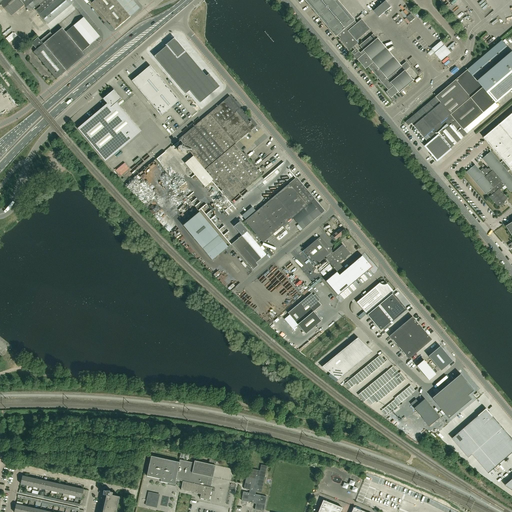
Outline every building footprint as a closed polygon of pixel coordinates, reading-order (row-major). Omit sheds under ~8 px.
[(38,12),(52,0),(0,0),(0,4),(1,4),(8,12),(21,1),(29,10),(34,6),(35,8),(39,4),(41,6),(36,10),(38,12)] [(52,0),(38,12),(47,24),(72,3),(68,0),(52,0)] [(115,29),(130,16),(140,8),(132,0),(94,0),(92,2),(110,24),(110,25),(111,25),(115,29)] [(398,92),(413,80),(412,80),(418,75),(410,67),(406,62),(401,66),(377,38),(377,39),(373,34),(359,45),(363,50),(360,53),(354,46),(358,43),(356,41),(369,29),(361,19),(356,23),(354,21),(355,20),(337,0),(304,0),(333,34),(335,37),(337,35),(340,39),(339,40),(348,51),(352,47),(354,50),(351,52),(354,55),(357,59),(365,69),(368,66),(388,90),(386,92),(391,97),(398,92)] [(391,7),(386,0),(374,11),(379,17),(391,7)] [(62,28),(68,35),(82,51),(100,36),(83,17),(66,32),(62,28)] [(45,37),(44,37),(41,41),(66,71),(85,55),(82,51),(68,35),(62,28),(53,35),(50,32),(45,37)] [(41,41),(40,39),(38,37),(31,43),(36,49),(34,51),(56,79),(66,71),(41,41)] [(166,45),(166,46),(154,56),(185,94),(189,90),(200,102),(219,86),(209,74),(206,76),(175,39),(174,38),(166,45)] [(408,126),(412,123),(420,133),(429,144),(427,146),(438,160),(451,149),(451,148),(457,142),(468,134),(467,133),(499,106),(496,103),(511,89),(511,52),(478,81),(478,80),(511,51),(502,40),(475,63),(429,102),(409,119),(406,122),(408,126)] [(451,53),(447,48),(445,45),(444,45),(441,41),(432,49),(442,61),(451,53)] [(414,66),(417,63),(412,57),(408,60),(414,66)] [(448,67),(453,62),(449,58),(444,62),(448,67)] [(150,65),(132,81),(161,115),(179,100),(150,65)] [(102,158),(138,127),(117,102),(121,99),(114,90),(109,93),(108,92),(106,94),(107,95),(103,99),(107,103),(77,128),(102,158)] [(133,97),(139,106),(144,103),(138,94),(133,97)] [(230,200),(239,193),(261,174),(235,143),(237,142),(255,127),(229,96),(179,139),(193,156),(185,163),(204,186),(213,179),(230,200)] [(12,107),(17,104),(15,99),(9,101),(12,107)] [(511,113),(484,137),(504,160),(501,163),(491,152),(483,159),(491,168),(489,169),(488,168),(487,167),(484,169),(483,168),(480,170),(475,165),(467,172),(486,194),(489,191),(492,194),(490,196),(498,206),(504,203),(507,198),(500,190),(505,185),(511,192),(511,190),(511,176),(507,171),(510,168),(511,170),(511,222),(506,226),(511,235),(511,243),(511,244),(511,113)] [(151,154),(157,149),(144,135),(138,140),(151,154)] [(136,141),(131,145),(140,157),(143,155),(142,154),(144,153),(141,148),(136,141)] [(184,169),(182,171),(190,179),(192,177),(184,169)] [(325,211),(296,177),(245,221),(263,242),(292,217),(302,230),(325,211)] [(186,181),(198,197),(201,195),(193,184),(196,182),(193,178),(190,181),(189,179),(186,181)] [(199,212),(183,225),(212,260),(224,249),(227,252),(231,248),(229,245),(228,246),(199,212)] [(256,263),(266,254),(247,231),(240,222),(242,221),(241,219),(240,219),(236,222),(237,223),(234,226),(242,235),(231,244),(253,269),(258,265),(256,263)] [(343,233),(340,229),(331,237),(334,241),(343,233)] [(278,238),(280,240),(290,233),(288,230),(278,238)] [(314,266),(324,257),(325,256),(331,251),(332,250),(320,236),(302,252),(314,266)] [(337,271),(339,274),(345,270),(339,263),(350,254),(343,244),(333,253),(331,251),(325,256),(326,258),(326,259),(337,271)] [(372,267),(366,259),(362,255),(346,269),(345,270),(339,274),(349,286),(372,267)] [(339,274),(337,271),(325,281),(338,295),(349,286),(339,274)] [(297,281),(299,284),(307,278),(304,275),(297,281)] [(387,283),(385,284),(383,284),(381,284),(380,283),(380,282),(379,283),(356,302),(366,314),(393,291),(387,283)] [(288,313),(305,334),(321,320),(313,311),(321,305),(311,293),(288,313)] [(392,293),(379,305),(382,309),(385,312),(392,320),(405,309),(406,309),(405,309),(399,301),(397,299),(392,294),(393,293),(392,293)] [(370,319),(382,309),(379,305),(367,315),(370,319)] [(374,322),(385,312),(382,309),(370,319),(374,322)] [(392,320),(385,312),(374,322),(380,330),(392,321),(392,320)] [(412,316),(389,336),(409,359),(432,339),(412,316)] [(357,337),(322,367),(330,373),(338,379),(372,352),(357,337)] [(441,371),(452,361),(440,346),(428,356),(441,371)] [(379,355),(344,384),(349,389),(356,383),(357,385),(385,362),(379,355)] [(436,374),(423,360),(417,366),(429,380),(436,374)] [(393,366),(358,395),(364,402),(366,400),(398,373),(393,366)] [(336,382),(338,379),(330,373),(328,376),(336,382)] [(399,373),(398,373),(366,400),(370,405),(375,401),(376,403),(404,380),(399,373)] [(460,374),(432,398),(449,418),(472,399),(469,395),(474,390),(460,374)] [(395,399),(381,411),(385,415),(415,390),(411,385),(394,398),(395,399)] [(414,408),(429,426),(440,417),(424,398),(419,403),(416,399),(410,404),(414,408)] [(485,423),(493,416),(486,408),(479,415),(485,423)] [(475,418),(482,426),(485,423),(479,415),(478,415),(479,415),(475,418)] [(485,423),(482,426),(478,429),(474,433),(470,436),(473,440),(477,443),(480,447),(503,428),(493,416),(485,423)] [(471,422),(478,429),(482,426),(475,418),(471,422)] [(478,429),(471,422),(467,425),(474,433),(478,429)] [(467,425),(463,428),(470,436),(474,433),(467,425)] [(463,428),(460,432),(466,439),(470,436),(463,428)] [(494,455),(497,452),(501,449),(505,446),(511,439),(511,438),(503,428),(480,447),(483,451),(486,455),(490,459),(494,455)] [(459,446),(466,439),(460,432),(452,438),(459,446)] [(473,440),(470,436),(466,439),(459,446),(462,450),(473,440)] [(473,440),(462,450),(465,453),(477,443),(473,440)] [(469,457),(472,454),(480,447),(477,443),(465,453),(469,457)] [(501,449),(508,456),(511,453),(505,446),(501,449)] [(475,458),(483,451),(480,447),(472,454),(475,458)] [(508,456),(501,449),(497,452),(504,460),(508,456)] [(475,458),(479,461),(486,455),(483,451),(475,458)] [(500,463),(504,460),(497,452),(494,455),(500,463)] [(486,455),(479,461),(482,465),(490,459),(486,455)] [(490,459),(496,466),(500,463),(494,455),(490,459)] [(160,481),(167,482),(175,484),(176,479),(183,481),(181,489),(201,494),(200,498),(209,500),(212,487),(211,487),(215,465),(194,460),(194,463),(180,460),(179,462),(151,456),(147,475),(161,479),(160,481)] [(496,466),(490,459),(482,465),(489,473),(496,466)] [(243,491),(241,500),(256,503),(255,509),(263,511),(267,496),(255,494),(256,491),(261,492),(267,466),(261,465),(260,470),(251,469),(249,477),(246,477),(244,488),(250,490),(249,493),(243,491)] [(29,477),(22,475),(21,484),(27,485),(29,477)] [(38,490),(39,488),(41,479),(35,478),(33,487),(32,488),(38,490)] [(69,496),(71,486),(65,485),(63,493),(63,495),(69,496)] [(75,496),(77,487),(71,486),(69,496),(69,497),(75,498),(75,496)] [(75,496),(81,497),(82,495),(83,492),(83,489),(77,487),(75,496)] [(115,511),(119,496),(112,495),(113,492),(109,491),(104,490),(103,494),(107,495),(107,497),(103,511),(115,511)] [(340,511),(342,508),(323,500),(318,511),(340,511)]
